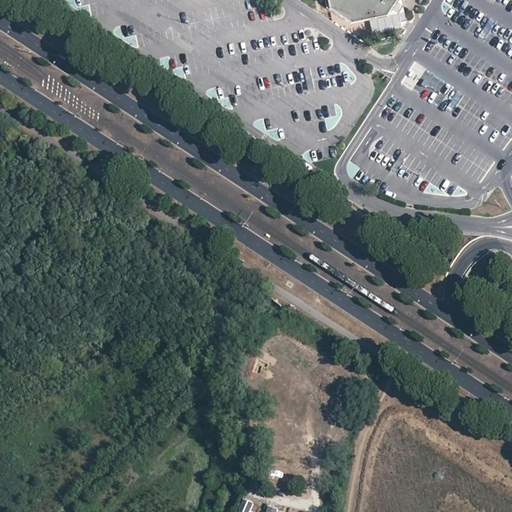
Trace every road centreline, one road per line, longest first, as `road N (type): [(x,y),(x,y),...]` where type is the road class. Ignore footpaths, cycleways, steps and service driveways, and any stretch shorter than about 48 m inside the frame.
road 1 (primary): [(0,76),(511,409)]
road 2 (primary): [(511,354),(0,21)]
